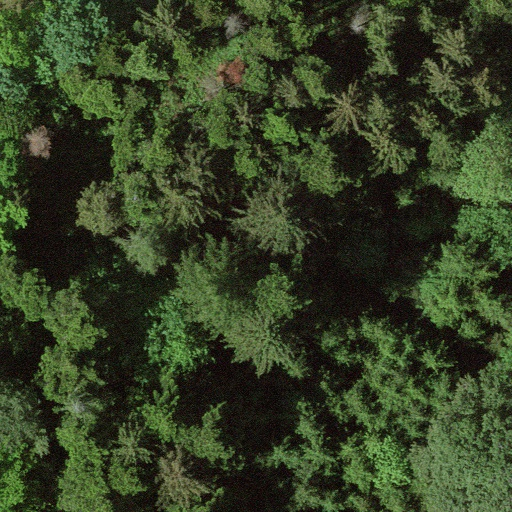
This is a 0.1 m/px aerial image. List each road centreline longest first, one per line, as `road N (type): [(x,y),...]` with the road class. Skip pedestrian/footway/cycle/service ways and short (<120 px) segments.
road 1 (track): [(0,171),(193,212),(277,247),(367,294),(511,393)]
road 2 (track): [(0,59),(166,0)]
